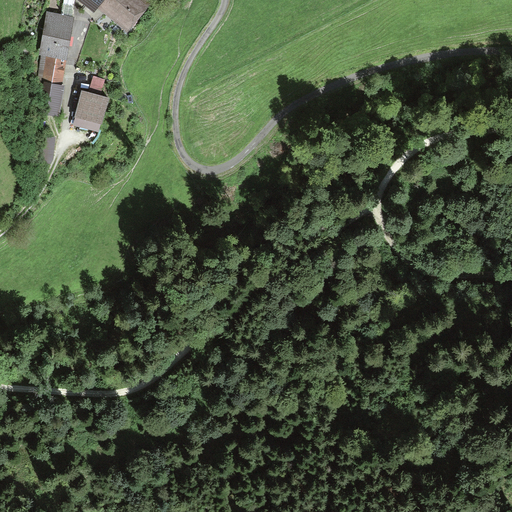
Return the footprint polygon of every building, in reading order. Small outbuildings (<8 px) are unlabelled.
[(92,0),(102,8),(123,25),(142,0),(92,0)] [(67,60),(75,16),(47,11),(39,55),(41,55),(67,60)] [(62,85),(67,60),(41,55),(36,80),(43,82),(62,85)] [(102,124),(109,97),(99,94),(102,81),(92,78),(89,92),(82,90),(73,126),(99,132),(101,124),(102,124)] [(37,113),(56,117),(59,117),(65,86),(62,85),(43,82),(37,113)] [(54,157),(56,137),(45,136),(42,163),(51,163),(54,157)]
